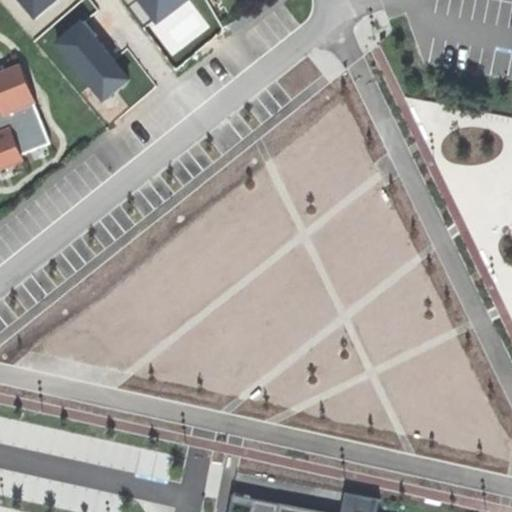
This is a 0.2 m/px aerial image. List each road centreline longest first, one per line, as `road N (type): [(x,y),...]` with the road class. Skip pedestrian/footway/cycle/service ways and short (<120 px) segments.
road 1 (residential): [(0,278),(198,128)]
road 2 (residential): [(198,128),(319,32),(328,0)]
road 3 (residential): [(109,0),(198,128)]
